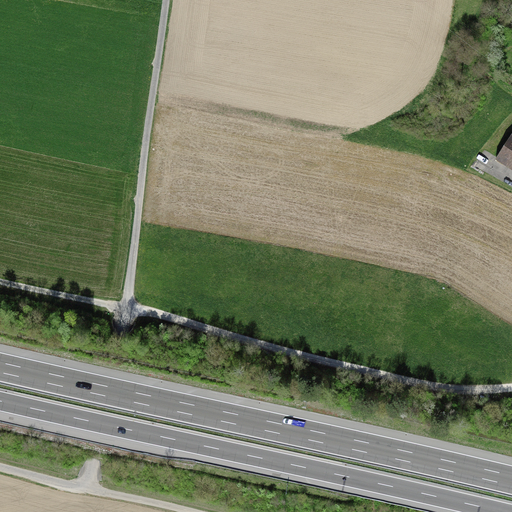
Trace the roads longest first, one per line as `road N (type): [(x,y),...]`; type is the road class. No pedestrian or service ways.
road 1 (track): [(0,281),(165,315),(431,386),(511,387)]
road 2 (motorway): [(511,480),(0,366)]
road 3 (motorway): [(0,401),(502,511)]
road 4 (unclassified): [(166,0),(126,307),(88,488)]
